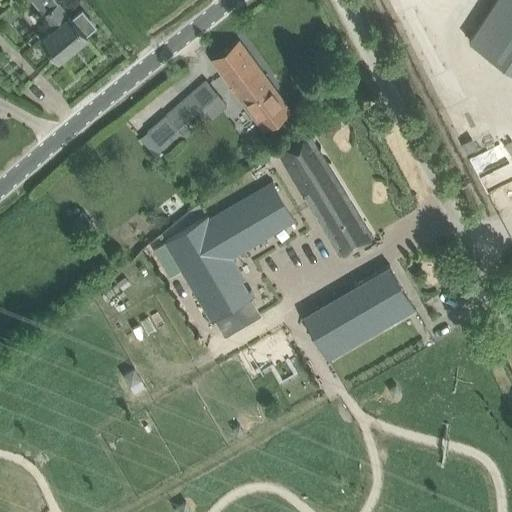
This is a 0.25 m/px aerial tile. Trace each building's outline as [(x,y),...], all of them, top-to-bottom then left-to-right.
[(53,28),(40,38),(59,61),(87,37),(85,34),(95,26),(82,9),(72,18),(69,15),(68,15),(55,0),(24,0),(26,2),(28,0),(32,0),(43,14),(42,15),(53,28)] [(511,68),(511,0),(495,0),(469,40),(511,68)] [(212,59),(263,130),(290,110),(239,40),(212,59)] [(147,130),(158,143),(219,95),(206,80),(147,130)] [(308,133),(279,151),(304,194),(306,193),(318,214),(317,215),(340,254),(372,236),(308,133)] [(208,215),(165,241),(212,320),(254,295),(231,254),(251,242),(252,244),(253,244),(251,242),(271,230),(272,232),(273,232),(272,230),(291,218),(292,220),(293,219),(270,181),(269,181),(270,183),(251,195),(250,193),(249,193),(250,195),(231,207),(229,205),(230,207),(210,219),(208,215)] [(68,221),(79,234),(91,224),(80,211),(68,221)] [(295,302),(320,346),(373,316),(368,307),(402,288),(383,253),(299,300),(295,302)]
